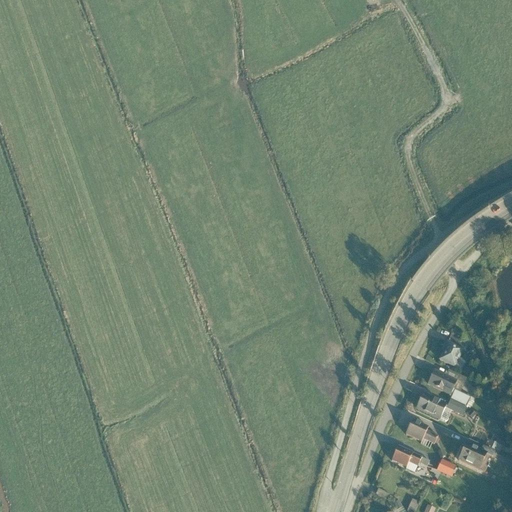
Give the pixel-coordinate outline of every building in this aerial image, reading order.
[(370,0),(377,14),(396,6),(393,0),(370,0)] [(449,337),(447,342),(463,349),(465,345),(449,337)] [(438,360),(454,368),(463,349),(447,342),(438,360)] [(434,370),(427,385),(449,395),(456,381),(434,370)] [(455,391),(451,400),(466,407),(470,398),(455,391)] [(422,394),(416,409),(438,419),(445,404),(422,394)] [(451,400),(446,409),(462,416),(466,407),(451,400)] [(428,428),(412,421),(405,434),(421,442),(422,440),(434,445),(438,436),(427,431),(428,428)] [(500,436),(494,447),(502,451),(507,440),(500,436)] [(466,444),(458,461),(478,471),(486,454),(480,451),(466,444)] [(480,451),(486,454),(492,457),(494,451),(483,446),(480,451)] [(422,458),(398,447),(391,460),(405,467),(407,462),(417,467),(422,458)] [(409,510),(412,511),(416,511),(420,502),(414,499),(409,510)]
